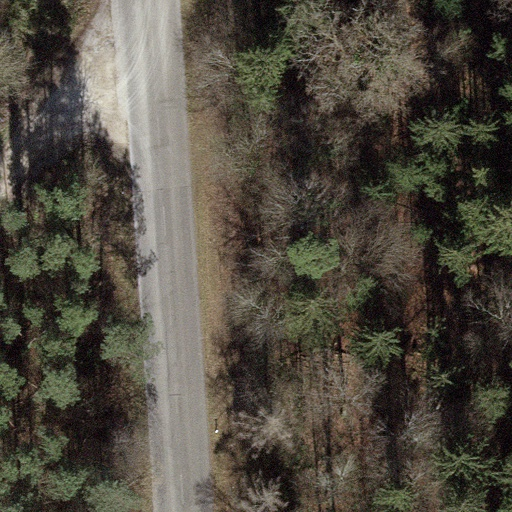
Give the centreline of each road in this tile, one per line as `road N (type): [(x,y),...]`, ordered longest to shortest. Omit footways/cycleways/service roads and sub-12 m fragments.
road 1 (tertiary): [(185,511),(150,0)]
road 2 (track): [(0,186),(150,18)]
